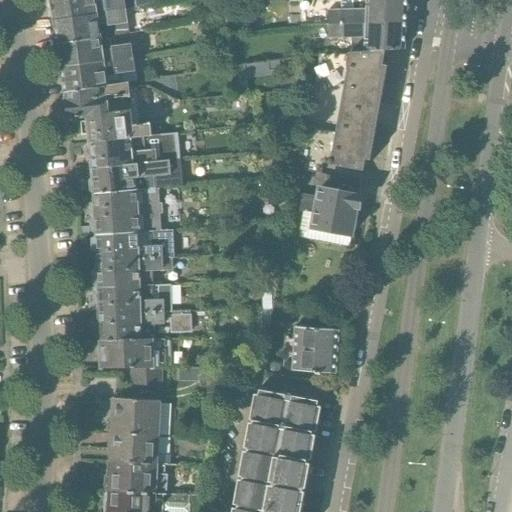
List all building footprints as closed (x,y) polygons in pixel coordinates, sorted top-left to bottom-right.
[(127,10),(139,7),(156,4),(154,0),(104,0),(105,1),(97,3),(97,0),(51,0),(54,21),(127,10)] [(329,25),(407,22),(408,0),(341,0),(342,10),(328,11),(329,25)] [(58,45),(103,38),(101,26),(109,25),(109,27),(129,24),(127,10),(54,21),(58,45)] [(353,53),(386,51),(405,50),(407,22),(329,25),(330,39),(351,39),(353,53)] [(62,70),(135,59),(132,44),(112,47),(112,50),(105,51),(103,38),(58,45),(62,70)] [(341,111),(374,117),(386,51),(353,53),(322,54),(316,82),(345,88),(341,111)] [(65,93),(124,84),(122,75),(136,72),(135,59),(62,70),(65,93)] [(82,118),(139,110),(137,88),(130,89),(130,84),(124,84),(65,93),(68,119),(82,118)] [(90,144),(146,138),(153,137),(152,124),(150,124),(150,125),(141,125),(139,110),(82,118),(82,122),(83,135),(89,135),(90,144)] [(374,117),(341,111),(337,133),(308,128),(300,170),(322,174),(324,164),(330,161),(330,166),(364,172),(374,117)] [(93,169),(169,161),(168,149),(147,151),(146,138),(90,144),(90,146),(86,149),(87,158),(92,159),(93,169)] [(95,193),(137,190),(136,179),(155,177),(157,189),(184,186),(181,159),(169,161),(93,169),(93,178),(89,181),(90,191),(95,193)] [(304,213),(302,227),(353,236),(358,209),(360,209),(363,197),(358,196),(361,181),(334,176),(332,191),(318,188),(316,197),(303,194),(299,212),(304,213)] [(97,237),(155,232),(154,215),(164,214),(163,204),(153,205),(152,189),(137,190),(95,193),(96,217),(92,220),(93,231),(97,233),(97,237)] [(98,261),(173,258),(173,246),(171,246),(170,232),(155,232),(97,237),(93,239),(93,250),(98,252),(98,261)] [(99,288),(154,286),(154,272),(174,271),(173,258),(98,261),(98,271),(94,273),(95,283),(99,285),(99,288)] [(100,314),(176,313),(176,300),(155,300),(154,286),(99,288),(99,291),(95,293),(95,302),(100,304),(100,314)] [(101,341),(155,340),(155,326),(166,325),(165,322),(171,322),(172,334),(193,333),(192,314),(172,315),(172,313),(176,313),(100,314),(100,325),(96,327),(96,336),(101,338),(101,341)] [(296,327),(293,371),(336,374),(340,330),(296,327)] [(155,350),(155,340),(101,341),(101,345),(97,347),(97,354),(101,356),(102,369),(132,369),(167,368),(166,350),(155,350)] [(223,392),(229,392),(234,367),(200,370),(202,376),(198,377),(203,396),(213,393),(223,392)] [(163,386),(163,368),(132,369),(133,388),(163,386)] [(298,511),(319,402),(260,391),(237,511),(298,511)] [(113,435),(161,437),(163,402),(115,399),(113,435)] [(112,462),(169,465),(171,465),(171,456),(159,455),(161,437),(113,435),(112,462)] [(110,491),(168,494),(169,465),(112,462),(111,475),(108,476),(107,488),(111,489),(110,491)] [(202,511),(205,496),(168,495),(110,491),(107,495),(110,506),(109,511),(202,511)] [(205,496),(202,511),(219,511),(221,505),(208,496),(205,496)]
